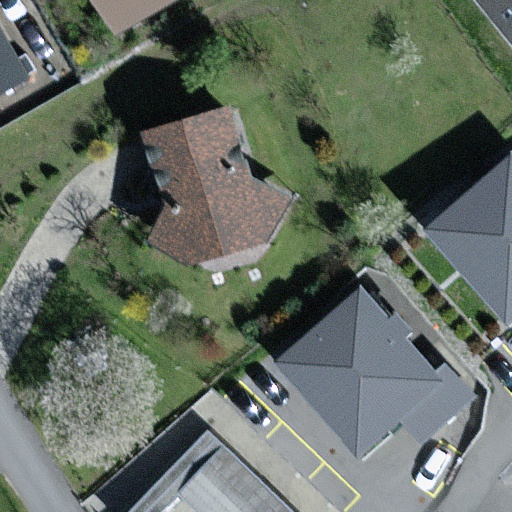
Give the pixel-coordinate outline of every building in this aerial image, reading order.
[(109,0),(124,25),(167,0),(109,0)] [(511,0),(494,0),(511,22),(511,0)] [(24,72),(0,30),(0,76),(1,76),(4,83),(24,72)] [(234,108),(163,131),(186,199),(161,232),(199,255),(272,235),(290,195),(256,177),(234,108)] [(511,163),(440,224),(511,309),(511,163)] [(397,328),(366,292),(288,357),(369,453),(407,421),(423,439),(477,394),(453,365),(441,375),(407,334),(413,329),(406,321),(397,328)] [(292,511),(213,433),(135,511),(292,511)]
